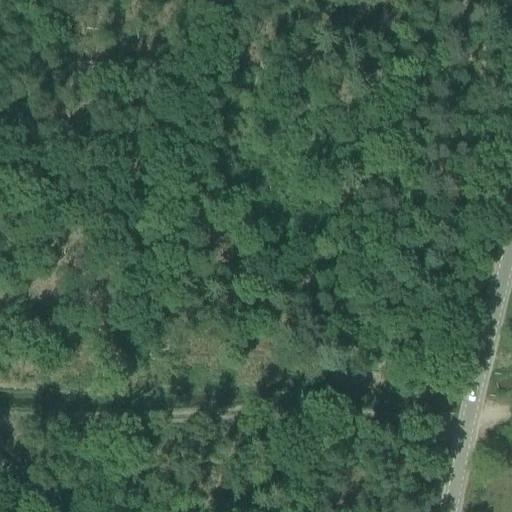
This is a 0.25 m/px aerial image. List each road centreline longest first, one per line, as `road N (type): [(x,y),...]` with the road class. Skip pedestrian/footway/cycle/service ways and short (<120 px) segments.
road 1 (track): [(464,424),(259,413),(0,424)]
road 2 (tertiary): [(441,511),(511,238)]
